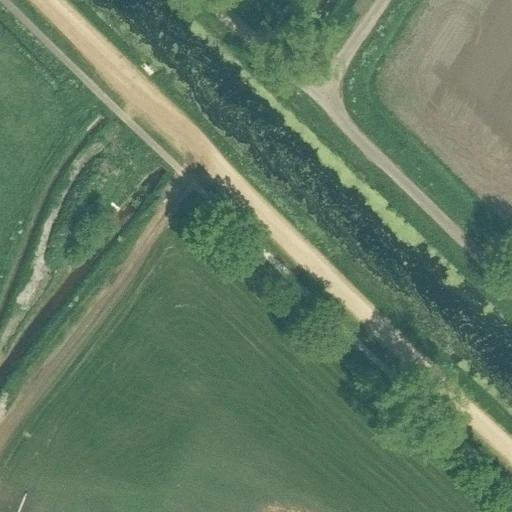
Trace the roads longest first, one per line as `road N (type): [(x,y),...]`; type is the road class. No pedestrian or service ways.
road 1 (track): [(36,0),(511,458)]
road 2 (track): [(206,163),(49,351),(0,435)]
road 3 (track): [(511,284),(318,95)]
road 4 (track): [(318,95),(211,0)]
